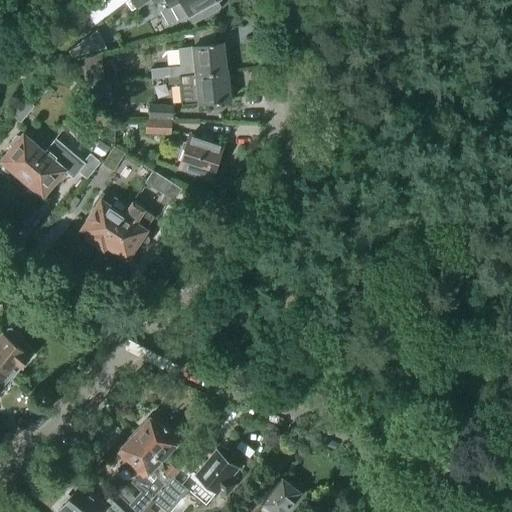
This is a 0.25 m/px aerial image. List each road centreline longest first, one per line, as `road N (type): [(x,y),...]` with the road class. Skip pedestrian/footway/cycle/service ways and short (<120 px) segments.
road 1 (residential): [(511,511),(142,341)]
road 2 (residential): [(142,341),(278,184),(294,109),(292,0)]
road 3 (residential): [(0,465),(142,341)]
road 4 (residential): [(142,341),(0,255)]
